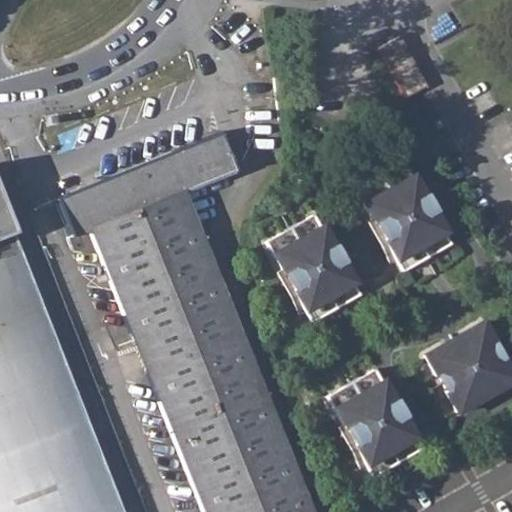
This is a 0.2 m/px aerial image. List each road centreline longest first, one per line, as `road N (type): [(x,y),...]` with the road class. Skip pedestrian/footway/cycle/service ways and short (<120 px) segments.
road 1 (residential): [(402,0),(511,206)]
road 2 (unclassified): [(0,88),(63,79),(106,57),(164,0)]
